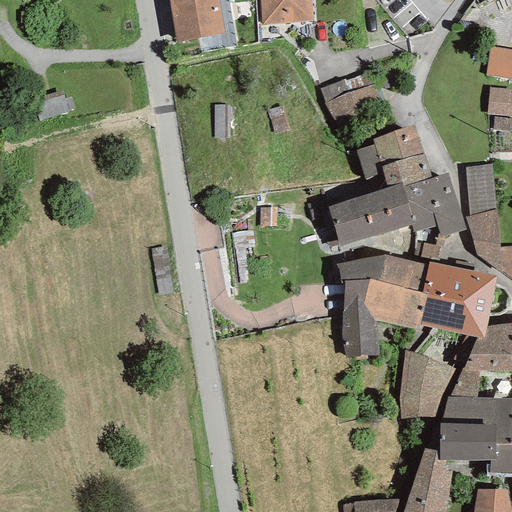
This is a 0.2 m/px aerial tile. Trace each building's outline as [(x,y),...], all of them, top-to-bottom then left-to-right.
[(168,0),(176,42),(224,33),(218,0),(168,0)] [(260,0),(262,25),(313,21),(311,0),(260,0)] [(511,50),(490,47),(486,75),(511,79),(511,50)] [(344,79),(320,89),(324,104),(340,130),(384,112),(374,84),(371,85),(367,73),(345,81),(344,79)] [(511,98),(511,89),(489,88),(487,114),(511,115),(511,98)] [(511,131),(511,118),(493,117),(492,129),(511,131)] [(423,154),(413,125),(372,139),(374,145),(355,151),(364,180),(383,173),(380,166),(423,154)] [(402,183),(403,187),(431,178),(423,154),(380,166),(383,173),(387,188),(402,183)] [(496,210),(492,165),(465,168),(469,216),(496,210)] [(413,232),(437,226),(439,234),(440,237),(445,236),(465,230),(447,173),(431,178),(403,187),(414,224),(411,224),(413,232)] [(387,188),(328,207),(339,246),(411,224),(414,224),(403,187),(402,183),(387,188)] [(511,279),(511,246),(499,247),(496,210),(469,216),(465,217),(476,255),(511,279)] [(439,248),(442,248),(445,236),(440,237),(439,234),(437,234),(435,246),(440,247),(439,248)] [(416,242),(413,255),(420,257),(423,243),(416,242)] [(439,248),(440,247),(435,246),(423,243),(420,257),(436,260),(439,248)] [(341,333),(346,358),(379,356),(376,321),(419,330),(420,324),(427,294),(422,293),(428,266),(383,255),(336,265),(341,284),(345,283),(341,333)] [(496,276),(429,262),(428,266),(422,293),(427,294),(420,324),(476,337),(483,339),(487,326),(496,276)] [(464,370),(511,370),(511,324),(490,325),(487,326),(483,339),(476,337),(475,343),(464,370)] [(402,402),(402,424),(425,423),(447,376),(412,362),(402,402)] [(461,369),(449,397),(511,398),(511,370),(464,370),(461,369)] [(439,451),(439,460),(446,460),(490,460),(495,460),(495,445),(511,445),(511,398),(449,397),(448,397),(440,424),(439,451)] [(490,460),(490,472),(511,473),(511,445),(495,445),(495,460),(490,460)] [(439,451),(425,449),(402,511),(446,511),(452,472),(445,471),(446,460),(439,460),(439,451)] [(511,511),(505,489),(477,490),(473,511),(511,511)] [(395,511),(398,500),(353,502),(353,505),(342,506),(342,511),(395,511)]
